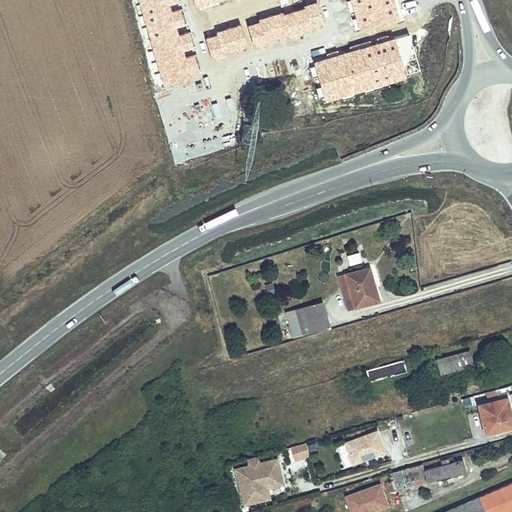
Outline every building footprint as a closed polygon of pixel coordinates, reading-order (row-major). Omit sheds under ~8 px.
[(423,9),(399,15),(406,41),(430,35),(423,9)] [(313,69),(336,63),(327,27),(274,41),(286,86),(315,78),(313,69)] [(166,123),(193,117),(191,109),(200,107),(194,80),(179,83),(175,65),(154,70),(166,123)] [(248,104),(243,86),(230,89),(224,67),(205,73),(216,113),(248,104)] [(236,86),(247,85),(246,69),(235,69),(236,86)] [(229,110),(231,116),(240,114),(238,107),(229,110)] [(349,264),(362,262),(360,252),(347,254),(349,264)] [(369,269),(364,270),(368,286),(374,285),(369,269)] [(368,286),(364,270),(346,276),(355,308),(379,301),(374,285),(368,286)] [(266,285),(269,294),(275,293),(273,283),(266,285)] [(303,309),(309,334),(330,328),(324,303),(303,309)] [(471,351),(437,360),(441,375),(474,366),(471,351)] [(403,361),(366,371),(370,382),(406,372),(403,361)] [(493,370),(485,372),(488,386),(497,384),(493,370)] [(511,416),(506,397),(479,405),(486,435),(511,427),(511,416)] [(390,429),(395,457),(406,455),(401,427),(390,429)] [(405,431),(409,445),(415,443),(411,430),(405,431)] [(384,453),(376,432),(346,444),(354,465),(384,453)] [(305,444),(296,446),(300,459),(309,456),(305,444)] [(294,460),(300,459),(296,446),(291,448),(294,460)] [(262,485),(282,479),(277,459),(259,464),(257,458),(246,460),(248,467),(235,470),(244,506),(262,501),(259,490),(262,485)] [(406,469),(399,471),(403,487),(409,485),(406,474),(417,471),(421,482),(465,469),(462,462),(448,466),(446,460),(439,462),(440,468),(425,472),(422,465),(406,469)] [(511,484),(446,511),(507,511),(511,510),(511,484)] [(367,511),(385,507),(379,485),(344,495),(348,511),(367,511)]
